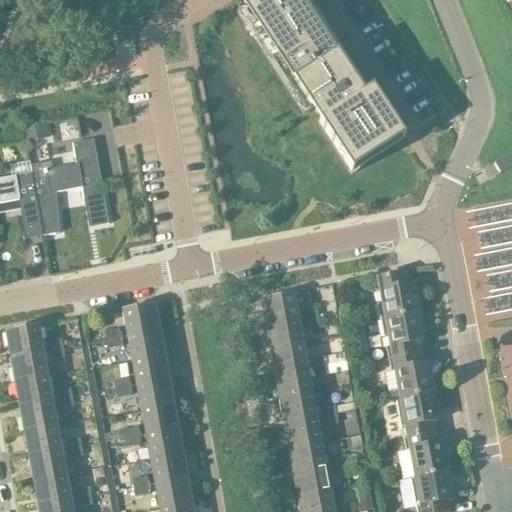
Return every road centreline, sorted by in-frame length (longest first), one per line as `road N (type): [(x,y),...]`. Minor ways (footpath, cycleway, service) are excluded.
road 1 (residential): [(494,511),(456,286),(437,222)]
road 2 (residential): [(191,267),(437,222)]
road 3 (residential): [(437,222),(481,115),(442,0)]
road 4 (residential): [(191,267),(152,59)]
road 5 (residential): [(0,304),(191,267)]
road 6 (track): [(470,143),(372,0)]
road 7 (residential): [(321,0),(407,135)]
